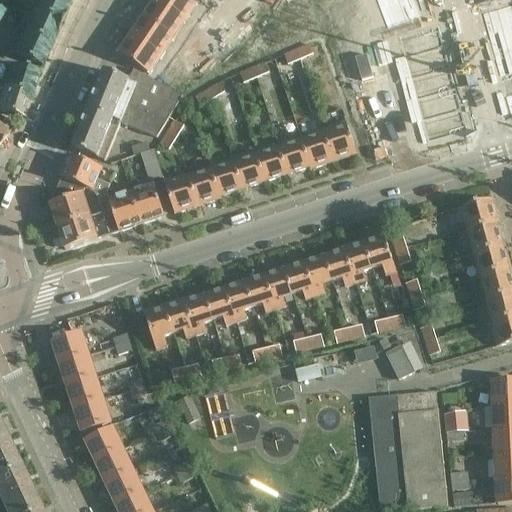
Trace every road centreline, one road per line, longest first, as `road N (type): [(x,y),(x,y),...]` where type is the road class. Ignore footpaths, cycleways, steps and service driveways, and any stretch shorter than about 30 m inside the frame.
road 1 (tertiary): [(0,313),(511,152)]
road 2 (tertiary): [(107,0),(2,245)]
road 3 (residential): [(0,352),(74,511)]
road 4 (residential): [(487,126),(455,0)]
